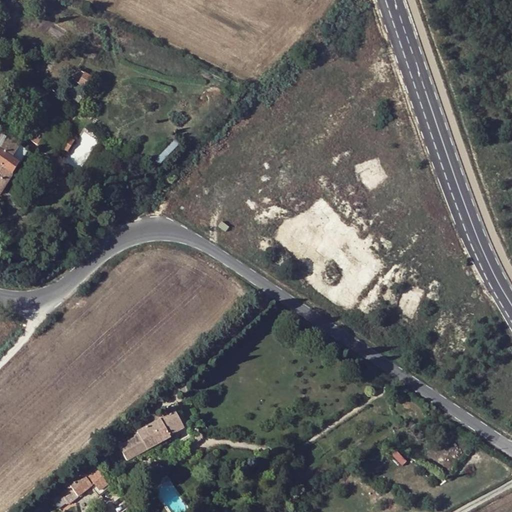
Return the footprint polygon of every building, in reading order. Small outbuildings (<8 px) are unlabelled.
[(53,73),(41,66),(38,70),(50,78),(53,73)] [(71,80),(86,88),(92,77),(77,69),(71,80)] [(58,100),(43,88),(41,91),(38,89),(43,80),(32,73),(26,82),(22,88),(53,107),(58,100)] [(58,100),(53,107),(58,111),(63,103),(58,100)] [(37,131),(31,140),(43,149),(49,139),(56,128),(62,119),(50,111),(44,120),(42,119),(35,130),(37,131)] [(74,140),(56,128),(49,139),(67,150),(74,140)] [(8,135),(21,143),(23,139),(11,131),(8,135)] [(6,138),(0,133),(0,190),(3,185),(10,174),(25,151),(19,146),(6,138)] [(18,179),(10,174),(3,185),(11,190),(18,179)] [(169,418),(136,435),(116,447),(126,465),(146,454),(174,438),(173,436),(187,429),(182,420),(184,419),(176,404),(167,409),(169,412),(167,413),(169,418)] [(118,466),(111,453),(103,457),(110,470),(118,466)] [(80,472),(65,483),(57,489),(68,506),(78,499),(91,489),(102,495),(112,489),(94,466),(95,465),(91,461),(79,470),(80,472)] [(137,480),(122,491),(128,499),(136,494),(133,490),(141,485),(137,480)]
